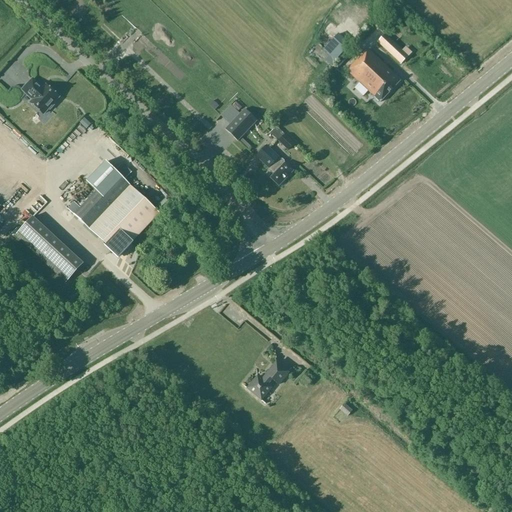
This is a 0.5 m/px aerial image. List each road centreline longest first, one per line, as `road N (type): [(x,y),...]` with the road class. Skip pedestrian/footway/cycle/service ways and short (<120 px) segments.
road 1 (tertiary): [(0,414),(258,255)]
road 2 (tertiary): [(272,246),(511,60)]
road 3 (unclassified): [(233,199),(19,0)]
